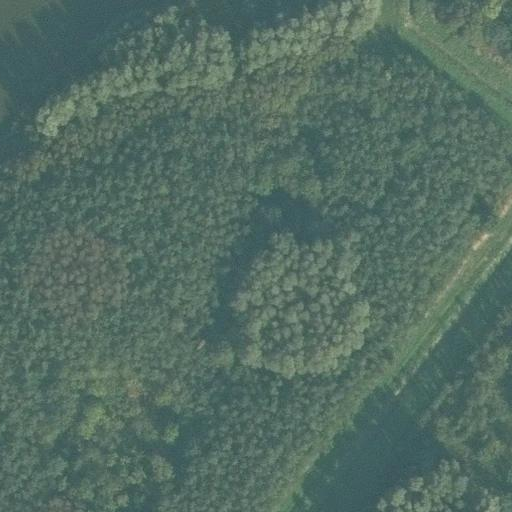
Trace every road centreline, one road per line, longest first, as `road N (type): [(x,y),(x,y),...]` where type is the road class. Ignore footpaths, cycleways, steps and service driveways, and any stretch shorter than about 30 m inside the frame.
road 1 (track): [(511,228),(288,511)]
road 2 (track): [(511,127),(394,38),(390,0)]
